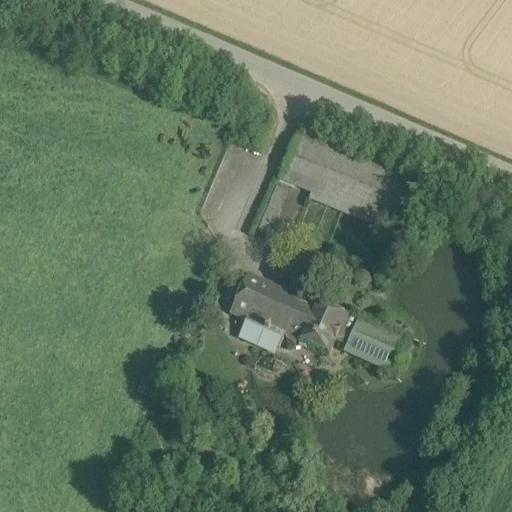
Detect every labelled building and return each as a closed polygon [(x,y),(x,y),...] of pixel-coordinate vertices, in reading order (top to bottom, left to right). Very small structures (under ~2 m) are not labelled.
[(428,192),(330,151),(311,196),(410,237),(428,192)] [(276,189),(263,221),(274,226),(287,193),(276,189)] [(314,306),(248,277),(230,317),(246,324),(239,339),(276,355),(278,350),(279,350),(283,341),(296,346),(297,344),(328,358),(335,342),(341,331),(346,319),(314,305),(314,306)] [(408,343),(360,321),(353,336),(341,331),(335,342),(347,348),(346,350),(395,372),(408,343)] [(330,386),(321,379),(311,391),(320,398),(330,386)] [(250,425),(227,414),(222,425),(245,435),(250,425)] [(341,459),(326,452),(316,474),(331,481),(336,470),(341,459)]
